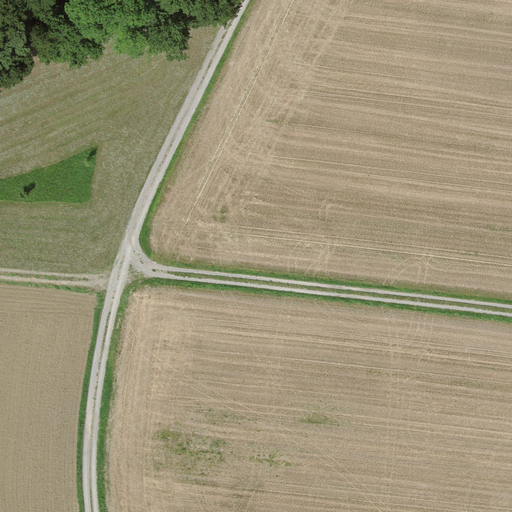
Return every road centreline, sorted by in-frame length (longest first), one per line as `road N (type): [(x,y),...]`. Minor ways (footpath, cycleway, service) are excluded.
road 1 (track): [(242,0),(156,177),(116,283),(95,387),(93,511)]
road 2 (track): [(511,312),(121,266)]
